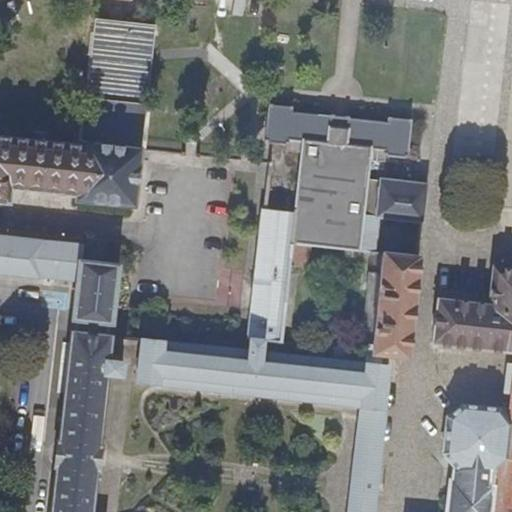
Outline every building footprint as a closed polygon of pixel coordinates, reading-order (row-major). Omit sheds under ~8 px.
[(146,28),(87,22),(78,104),(137,110),(146,28)] [(137,110),(78,104),(73,149),(132,156),(137,110)] [(248,352),(140,340),(135,383),(360,407),(348,511),(370,511),(382,411),(387,366),(378,367),(379,355),(406,359),(417,258),(381,254),(373,253),(377,218),(421,223),(425,183),(421,183),(420,186),(365,180),(367,161),(383,163),(384,156),(405,159),(410,121),(387,118),(386,123),(347,119),(347,118),(329,116),(329,117),(290,113),(291,108),(268,105),(264,143),(285,145),(285,152),(301,153),(294,213),(262,210),(248,341),(249,341),(248,352)] [(0,140),(0,208),(44,214),(125,223),(128,190),(132,156),(73,149),(0,140)] [(89,511),(95,471),(96,472),(99,446),(97,446),(105,375),(119,376),(121,357),(107,356),(109,336),(107,336),(108,325),(111,325),(118,266),(80,262),(82,246),(0,236),(0,273),(37,278),(37,277),(76,282),(71,320),(75,321),(73,333),(70,332),(66,365),(58,441),(56,441),(54,467),(55,467),(50,511),(89,511)] [(511,511),(511,269),(491,267),(487,305),(436,299),(430,344),(511,353),(511,377),(508,408),(509,408),(509,410),(497,409),(460,405),(445,417),(441,455),(453,467),(451,481),(448,481),(444,511),(511,511)]
